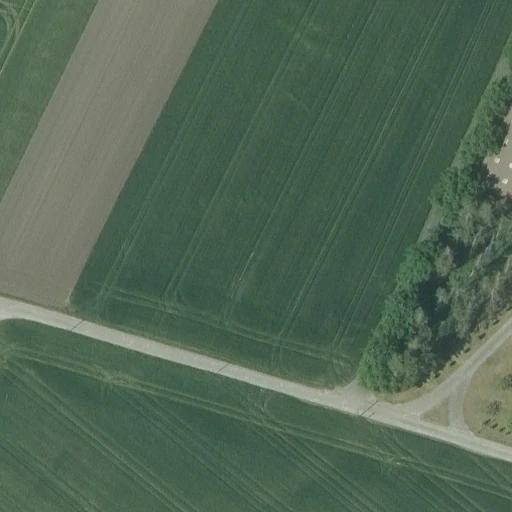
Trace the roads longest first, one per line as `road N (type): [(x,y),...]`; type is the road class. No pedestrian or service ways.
road 1 (residential): [(0,306),(511,456)]
road 2 (unknown): [(427,431),(511,332)]
